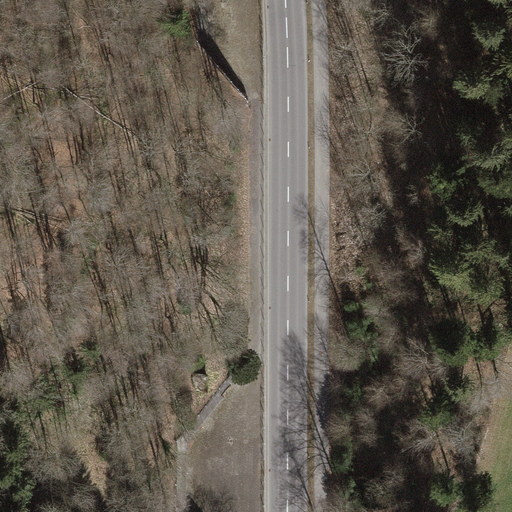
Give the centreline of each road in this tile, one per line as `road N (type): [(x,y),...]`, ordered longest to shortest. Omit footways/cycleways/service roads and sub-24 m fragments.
road 1 (tertiary): [(287,511),(284,0)]
road 2 (track): [(0,489),(64,340),(93,229),(105,134),(94,19)]
